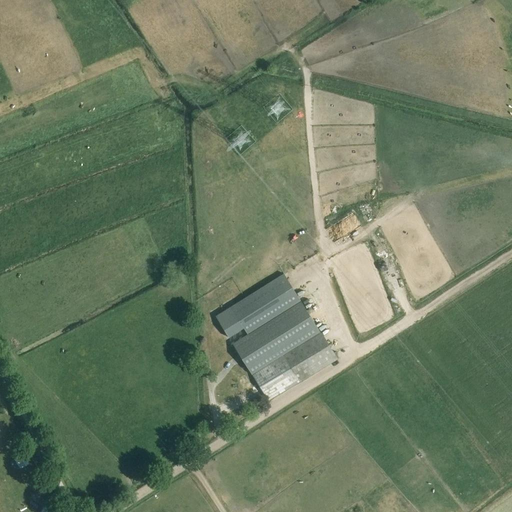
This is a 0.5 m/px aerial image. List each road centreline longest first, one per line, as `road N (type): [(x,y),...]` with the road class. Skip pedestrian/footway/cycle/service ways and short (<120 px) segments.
road 1 (track): [(114,511),(356,356),(320,259),(244,146)]
road 2 (track): [(356,356),(511,255)]
road 3 (track): [(224,439),(208,360),(209,297)]
